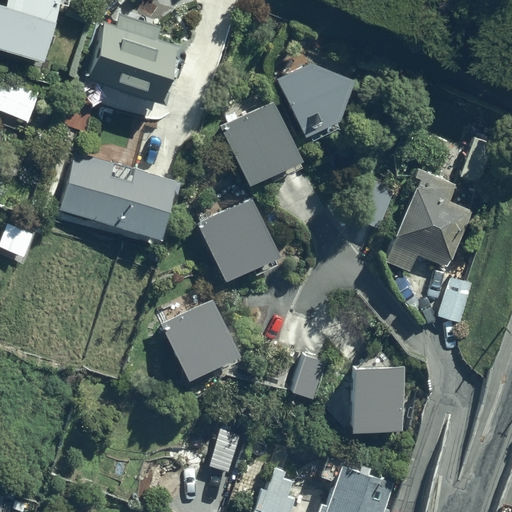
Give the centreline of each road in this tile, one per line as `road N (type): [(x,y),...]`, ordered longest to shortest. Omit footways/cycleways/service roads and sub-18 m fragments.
road 1 (residential): [(406,511),(451,381),(460,405),(447,511)]
road 2 (residential): [(465,511),(511,378)]
